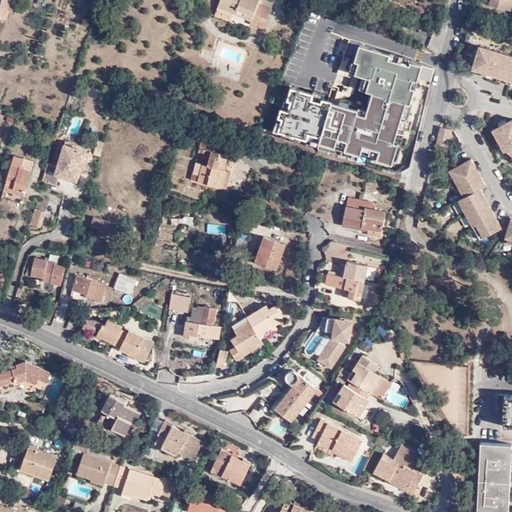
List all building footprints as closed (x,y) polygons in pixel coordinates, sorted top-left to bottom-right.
[(0,0),(0,17),(9,18),(10,0),(0,0)] [(221,0),(219,7),(234,13),(252,20),(251,23),(265,28),(272,9),(259,4),(260,0),(221,0)] [(395,0),(390,0),(387,8),(398,13),(402,3),(395,0)] [(231,23),(234,13),(219,7),(216,17),(231,23)] [(245,63),(248,48),(221,42),(218,57),(245,63)] [(505,77),(511,79),(511,54),(483,45),(475,67),(505,77)] [(388,57),(358,48),(353,64),(358,66),(355,77),(369,81),(365,94),(372,96),(365,119),(356,116),(357,113),(320,102),(319,105),(311,102),(313,96),(290,89),(286,102),(290,103),(287,113),(280,111),(273,133),(390,168),(397,147),(393,146),(405,105),(409,107),(413,92),(409,91),(412,82),(415,83),(420,68),(409,65),(408,68),(387,62),(388,57)] [(336,80),(348,83),(349,75),(338,73),(336,80)] [(196,111),(177,104),(174,111),(193,119),(196,111)] [(203,117),(200,124),(208,127),(214,128),(216,122),(203,117)] [(511,121),(495,130),(506,151),(509,150),(511,152),(511,121)] [(442,126),(437,144),(449,146),(453,128),(442,126)] [(221,186),(226,168),(224,167),(228,152),(215,149),(217,140),(203,137),(200,146),(212,149),(208,163),(203,162),(200,173),(193,171),(191,178),(221,186)] [(49,163),(43,180),(58,185),(61,175),(77,180),(79,172),(81,167),(86,168),(88,161),(76,157),(79,148),(80,145),(67,141),(59,166),(49,163)] [(95,154),(102,156),(104,150),(98,147),(95,154)] [(91,152),(79,148),(76,157),(88,161),(91,152)] [(23,167),(25,159),(16,156),(15,160),(10,174),(8,172),(5,180),(8,181),(6,189),(25,195),(34,170),(23,167)] [(36,163),(25,159),(23,167),(34,170),(36,163)] [(459,199),(465,209),(492,217),(489,231),(494,232),(503,228),(482,188),(487,185),(473,159),(450,170),(465,197),(459,199)] [(200,173),(203,162),(196,160),(193,171),(200,173)] [(231,169),(226,168),(221,186),(226,187),(231,169)] [(325,192),(318,190),(312,204),(319,207),(325,192)] [(345,203),(354,205),(367,199),(348,194),(345,203)] [(37,208),(46,210),(49,200),(40,198),(37,208)] [(367,199),(354,205),(363,208),(364,207),(365,206),(367,206),(373,204),(374,201),(367,199)] [(345,203),(343,211),(347,208),(354,205),(345,203)] [(347,208),(343,211),(341,219),(356,210),(363,208),(354,205),(347,208)] [(356,210),(341,219),(340,221),(360,227),(360,224),(367,226),(379,229),(384,211),(372,207),(367,206),(364,207),(364,208),(363,208),(356,210)] [(41,227),(46,210),(37,208),(32,224),(41,227)] [(492,217),(465,209),(481,239),(494,232),(489,231),(492,217)] [(120,223),(96,216),(91,231),(117,238),(120,223)] [(208,224),(207,232),(223,234),(224,226),(208,224)] [(281,242),(282,239),(267,235),(262,250),(259,250),(256,259),(279,267),(286,243),(281,242)] [(49,260),(36,257),(34,264),(30,263),(27,271),(32,273),(32,274),(44,277),(43,279),(50,280),(50,282),(62,285),(66,265),(48,262),(49,260)] [(100,270),(102,263),(92,259),(90,267),(100,270)] [(361,300),(366,279),(368,267),(369,264),(349,259),(348,264),(347,268),(343,267),(341,275),(339,275),(329,272),(327,283),(351,289),(349,297),(361,300)] [(368,267),(366,279),(374,281),(377,268),(368,267)] [(126,281),(128,276),(120,273),(114,288),(132,295),(136,285),(126,281)] [(85,294),(84,297),(101,302),(106,285),(78,275),(73,289),(85,294)] [(238,299),(231,287),(228,300),(238,299)] [(83,299),(84,297),(85,294),(73,289),(71,295),(83,299)] [(172,290),(170,306),(187,309),(190,294),(172,290)] [(372,303),(376,305),(380,296),(376,294),(372,303)] [(194,332),(198,333),(217,337),(220,324),(214,323),(217,306),(202,303),(199,321),(186,318),(183,335),(193,337),(194,332)] [(365,313),(373,314),(376,305),(372,303),(370,303),(365,313)] [(265,330),(275,324),(285,318),(276,304),(269,308),(267,304),(248,316),(250,320),(235,329),(238,334),(231,338),(236,345),(230,349),(236,359),(254,348),(252,345),(262,339),(261,337),(267,333),(265,330)] [(327,314),(344,317),(345,309),(329,306),(327,314)] [(54,311),(49,308),(44,318),(50,321),(54,311)] [(109,338),(115,341),(123,327),(124,325),(110,318),(107,323),(98,318),(89,316),(85,324),(92,329),(109,338)] [(349,346),(352,323),(326,319),(324,332),(332,333),(331,339),(316,361),(331,371),(349,346)] [(277,327),(275,324),(265,330),(267,333),(277,327)] [(123,327),(115,341),(121,345),(120,346),(130,352),(135,355),(137,351),(147,356),(155,342),(131,328),(129,331),(123,327)] [(108,340),(109,338),(92,329),(91,331),(108,340)] [(312,334),(307,350),(315,353),(320,336),(312,334)] [(252,345),(254,348),(263,342),(262,339),(252,345)] [(219,348),(216,365),(223,366),(226,350),(219,348)] [(137,351),(135,355),(145,360),(147,356),(137,351)] [(374,382),(379,375),(375,372),(379,366),(364,356),(354,370),(358,372),(352,382),(349,387),(345,385),(340,392),(344,395),(338,404),(356,416),(362,406),(360,404),(364,398),(367,399),(371,394),(376,383),(374,382)] [(54,372),(27,359),(20,363),(21,364),(0,374),(8,391),(21,385),(33,390),(36,384),(46,389),(54,372)] [(439,363),(438,421),(466,421),(467,364),(439,363)] [(313,386),(290,368),(286,370),(283,376),(284,381),(286,382),(290,386),(275,408),(289,419),(313,386)] [(358,372),(354,370),(349,379),(352,382),(358,372)] [(384,378),(379,375),(374,382),(376,383),(371,394),(373,395),(384,378)] [(290,386),(286,382),(271,403),(270,407),(270,409),(273,410),(275,408),(290,386)] [(511,392),(500,391),(499,403),(506,403),(505,423),(511,423),(511,392)] [(344,395),(340,392),(334,402),(338,404),(344,395)] [(132,403),(116,395),(108,411),(109,413),(104,424),(111,427),(111,429),(116,432),(118,429),(132,436),(138,423),(141,424),(147,413),(131,405),(132,403)] [(369,401),(367,399),(364,398),(360,404),(362,406),(356,416),(358,417),(369,401)] [(165,444),(180,453),(194,461),(204,445),(175,426),(177,424),(169,419),(161,434),(167,438),(165,444)] [(338,452),(337,454),(352,462),(363,440),(330,423),(322,419),(313,437),(320,441),(319,442),(338,452)] [(272,423),(269,431),(283,437),(286,429),(272,423)] [(154,442),(163,447),(165,444),(167,438),(161,434),(154,442)] [(379,441),(370,437),(367,444),(375,448),(379,441)] [(507,511),(511,452),(511,442),(481,440),(480,458),(478,486),(476,511),(507,511)] [(318,445),(337,454),(338,452),(319,442),(318,445)] [(177,458),(180,453),(165,444),(163,447),(162,449),(177,458)] [(412,485),(418,488),(424,477),(419,474),(423,467),(414,462),(418,455),(402,446),(394,460),(384,455),(374,474),(390,482),(394,476),(398,478),(397,481),(410,487),(412,485)] [(55,456),(29,447),(26,457),(31,459),(27,473),(48,479),(55,456)] [(224,473),(222,477),(239,486),(250,467),(244,463),(241,465),(232,460),(233,456),(223,450),(212,468),(224,473)] [(167,483),(87,452),(80,473),(126,489),(127,492),(151,499),(153,492),(162,495),(167,483)] [(220,481),(222,477),(224,473),(212,468),(209,475),(220,481)] [(413,495),(418,488),(412,485),(410,487),(397,481),(398,478),(394,476),(390,482),(413,495)] [(222,511),(225,506),(199,496),(193,511),(222,511)] [(317,511),(289,500),(284,511),(317,511)] [(0,503),(0,504),(0,511),(18,511),(0,503)]
